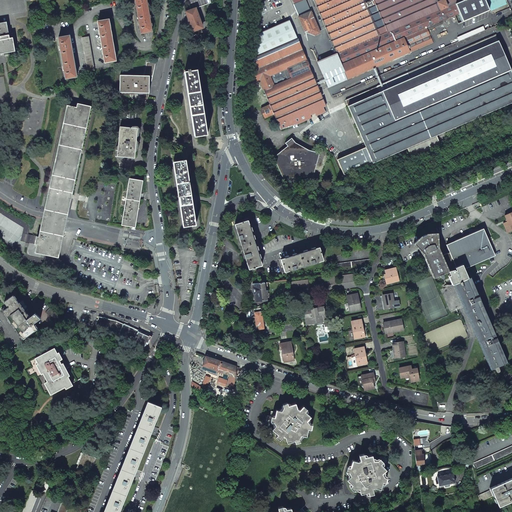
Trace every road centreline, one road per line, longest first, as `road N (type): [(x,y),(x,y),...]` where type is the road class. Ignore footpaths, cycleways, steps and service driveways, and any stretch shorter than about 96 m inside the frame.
road 1 (residential): [(167,279),(152,154),(180,0)]
road 2 (tertiary): [(267,195),(305,221),(355,229),(511,171)]
road 3 (residential): [(279,374),(257,406),(258,435),(288,451),(386,436),(406,448),(405,473)]
road 4 (secondary): [(190,333),(185,420),(156,511)]
road 5 (residential): [(0,263),(35,287),(164,323)]
road 6 (residential): [(131,511),(173,406),(157,350)]
road 7 (residential): [(24,461),(79,444),(139,373)]
road 8 (residential): [(139,373),(141,401),(97,511)]
road 9 (secondary): [(237,0),(231,131)]
road 10 (unknown): [(165,0),(148,44),(129,9),(90,17)]
road 11 (residential): [(389,409),(364,286)]
road 12 (tertiary): [(389,409),(464,420),(511,414)]
